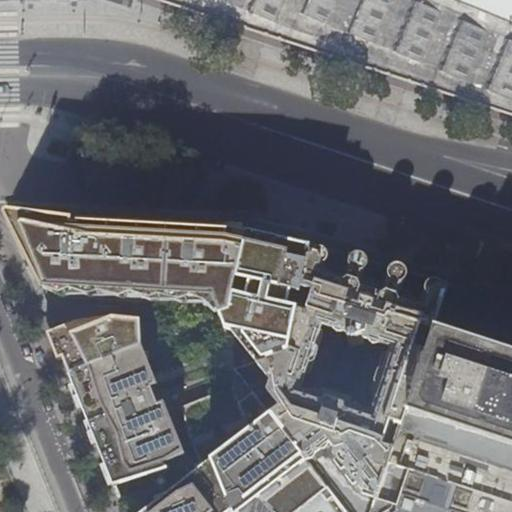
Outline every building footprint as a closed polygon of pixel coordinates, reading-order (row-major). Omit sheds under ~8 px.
[(511,0),(155,0),(237,27),(419,86),(511,116),(511,0)] [(33,216),(3,214),(37,285),(74,287),(74,282),(85,282),(85,288),(135,291),(135,286),(146,286),(145,291),(195,294),(196,289),(208,290),(218,314),(228,310),(232,294),(235,276),(245,231),(226,227),(196,225),(118,220),(33,216)] [(301,285),(310,245),(279,238),(245,231),(235,276),(247,278),(243,297),(232,294),(228,310),(218,314),(223,328),(231,329),(257,360),(289,347),(297,307),(301,285)] [(329,441),(333,445),(332,448),(333,450),(334,453),(363,490),(376,494),(392,446),(382,443),(391,417),(401,420),(406,404),(425,349),(414,346),(421,325),(431,328),(432,327),(445,283),(399,270),(357,258),(310,245),(301,285),(314,289),(307,310),(297,307),(289,347),(257,360),(266,373),(249,385),(254,391),(258,397),(267,390),(279,405),(269,412),(305,458),(329,441)] [(63,362),(68,374),(139,345),(138,317),(112,316),(76,321),(54,329),(45,333),(56,359),(61,357),(63,362)] [(511,511),(511,352),(500,349),(459,336),(432,327),(431,328),(425,349),(406,404),(401,420),(392,446),(376,494),(370,511),(511,511)] [(269,412),(258,397),(254,391),(239,402),(233,385),(182,405),(187,433),(206,458),(209,461),(192,472),(178,455),(146,376),(151,374),(139,345),(68,374),(75,391),(102,459),(112,483),(145,470),(164,494),(144,511),(141,511),(236,511),(255,499),(273,511),(286,511),(318,488),(324,497),(331,492),(305,458),(269,412)] [(329,441),(305,458),(331,492),(346,511),(370,511),(376,494),(363,490),(334,453),(333,450),(332,448),(333,445),(329,441)]
